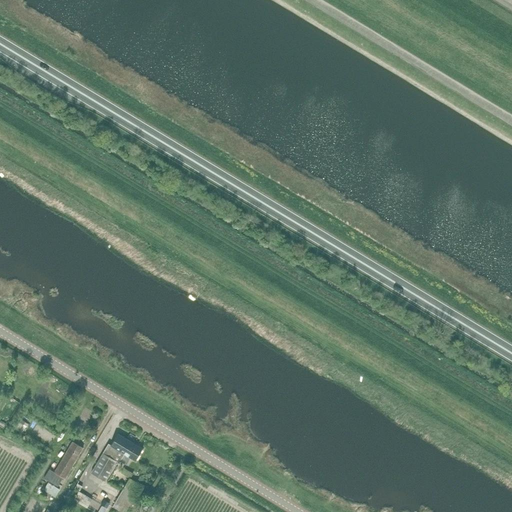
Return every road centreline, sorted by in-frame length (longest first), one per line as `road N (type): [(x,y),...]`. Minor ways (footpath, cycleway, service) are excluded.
road 1 (primary): [(511,354),(0,44)]
road 2 (unclassified): [(296,511),(0,331)]
